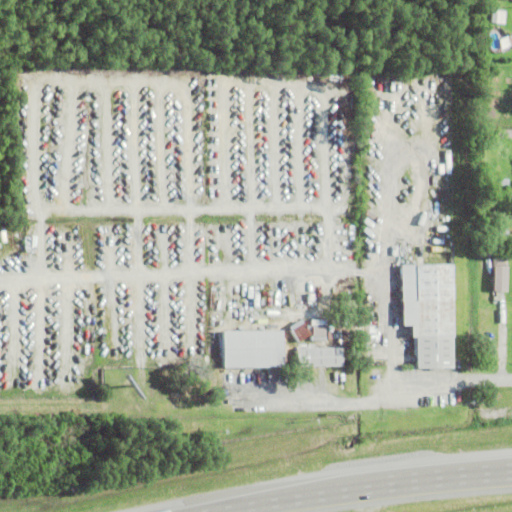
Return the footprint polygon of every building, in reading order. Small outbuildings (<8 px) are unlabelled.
[(491,23),(492,11),(506,12),(505,25),(491,23)] [(486,120),(486,111),(494,112),(494,120),(486,120)] [(511,140),(496,140),(496,131),(511,131),(511,140)] [(423,219),(427,204),(431,205),(428,220),(423,219)] [(493,229),(506,228),(507,239),(494,239),(493,229)] [(492,268),(493,252),(507,252),(507,268),(492,268)] [(495,291),(509,291),(510,267),(496,267),(495,291)] [(415,372),(415,341),(409,341),(409,329),(401,329),(400,268),(451,268),(452,371),(415,372)] [(327,319),(314,320),(314,338),(327,338),(327,319)] [(288,329),(301,321),(310,337),(297,345),(288,329)] [(222,334),(281,333),(281,370),(222,371),(222,334)] [(296,351),(341,351),(341,369),(296,369),(296,351)]
